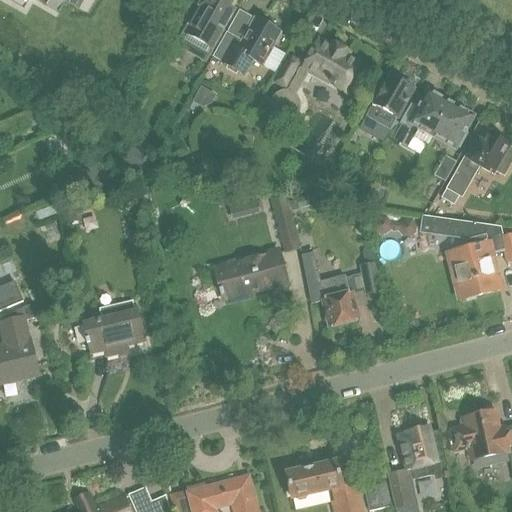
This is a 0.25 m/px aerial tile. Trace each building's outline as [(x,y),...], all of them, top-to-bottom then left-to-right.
[(203,60),(204,61),(233,9),(228,7),(232,0),(201,0),(180,38),(181,38),(184,33),(210,48),(203,60)] [(241,41),(226,32),(211,58),(243,76),(252,60),(261,66),(279,34),(275,31),(274,27),(268,24),(265,25),(254,19),(241,41)] [(318,42),(304,66),(302,70),(298,68),(301,63),(291,57),(277,80),(288,86),(295,73),(298,74),(289,89),(287,89),(284,89),(281,90),(279,91),(277,92),(275,94),(273,97),(272,99),(271,102),(271,104),(271,107),(272,110),(273,112),(275,114),(277,116),(279,118),(282,119),(284,119),(287,119),(290,119),(292,118),(295,117),(297,115),(299,113),(300,111),(301,108),(301,105),(301,103),(301,100),(300,98),(299,95),(297,94),(311,70),(331,81),(329,84),(333,86),(335,84),(345,90),(359,66),(345,58),(348,52),(332,43),(328,49),(318,42)] [(379,92),(366,116),(390,130),(413,89),(410,88),(410,83),(404,79),(400,81),(391,77),(382,94),(379,92)] [(427,144),(433,133),(449,105),(446,104),(448,100),(441,96),(439,100),(429,94),(421,107),(417,105),(408,120),(419,126),(413,136),(427,144)] [(452,107),(449,105),(433,133),(460,148),(468,134),(463,131),(471,118),(460,112),(462,108),(454,104),(452,107)] [(409,130),(401,126),(393,140),(401,144),(409,130)] [(447,189),(442,198),(443,199),(454,205),(459,196),(462,198),(473,178),(478,169),(492,177),(495,171),(504,177),(511,162),(511,147),(509,146),(510,144),(489,132),(483,143),(480,141),(471,156),(469,162),(464,159),(447,189)] [(140,169),(152,147),(142,141),(136,152),(129,148),(123,159),(140,169)] [(456,162),(445,157),(435,177),(445,182),(456,162)] [(379,187),(362,183),(358,202),(375,206),(379,187)] [(285,255),(299,251),(285,198),(271,202),(285,255)] [(77,200),(64,202),(69,224),(82,221),(77,200)] [(374,230),(378,235),(384,236),(390,231),(399,232),(403,237),(410,238),(415,233),(416,226),(412,221),(405,220),(399,224),(390,223),(386,219),(379,218),(374,222),(374,230)] [(466,249),(448,254),(459,298),(463,297),(467,299),(474,297),(475,295),(499,288),(491,255),(504,252),(507,264),(511,263),(511,235),(502,238),(499,226),(451,220),(448,237),(464,239),(466,249)] [(228,301),(248,295),(248,293),(285,283),(277,253),(212,270),(220,301),(228,299),(228,301)] [(320,303),(324,302),(331,328),(356,321),(349,297),(345,278),(338,280),(338,278),(321,282),(314,256),(301,259),(310,305),(320,303)] [(376,264),(359,268),(365,296),(381,293),(376,264)] [(0,312),(23,302),(14,282),(0,288),(0,312)] [(0,382),(16,378),(17,382),(39,377),(30,339),(29,339),(25,321),(42,317),(38,302),(21,309),(23,318),(0,323),(0,327),(4,345),(0,345),(0,382)] [(82,323),(88,348),(90,355),(104,352),(106,358),(127,353),(126,347),(145,342),(137,310),(133,311),(131,302),(100,309),(102,318),(82,323)] [(468,449),(470,462),(508,453),(510,461),(511,461),(511,427),(499,430),(495,413),(462,420),(463,428),(450,431),(455,452),(468,449)] [(406,471),(386,476),(394,511),(417,511),(413,491),(409,492),(405,479),(409,478),(412,477),(413,480),(434,474),(432,465),(445,462),(439,431),(428,434),(427,427),(405,432),(406,435),(397,437),(406,471)] [(285,474),(289,493),(291,500),(331,491),(334,502),(330,503),(332,511),(361,511),(355,484),(343,487),(337,462),(285,474)] [(213,511),(214,509),(232,504),(233,511),(256,511),(248,477),(205,489),(204,485),(186,489),(191,511),(213,511)] [(386,484),(364,489),(369,511),(391,507),(386,484)] [(169,511),(165,497),(150,503),(144,489),(129,496),(129,497),(94,511),(87,496),(75,501),(79,511),(169,511)]
